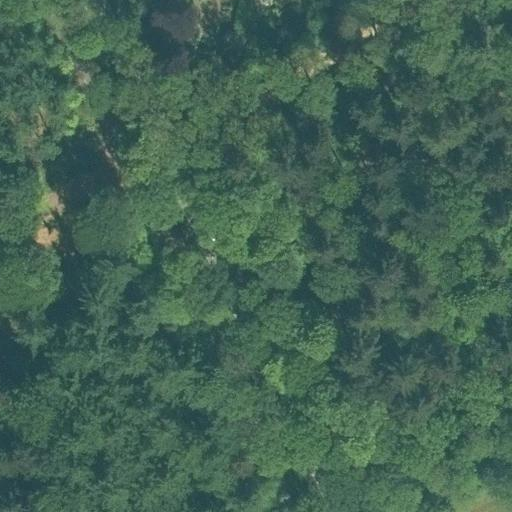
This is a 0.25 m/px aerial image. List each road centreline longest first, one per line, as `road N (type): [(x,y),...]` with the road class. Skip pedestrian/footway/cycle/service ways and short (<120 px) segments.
road 1 (secondary): [(341,511),(91,0)]
road 2 (track): [(0,229),(419,0)]
